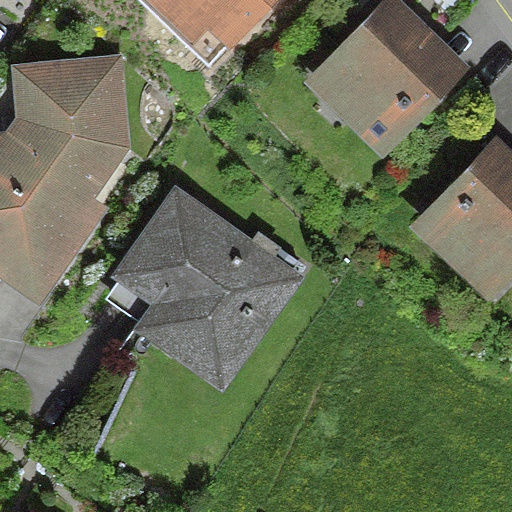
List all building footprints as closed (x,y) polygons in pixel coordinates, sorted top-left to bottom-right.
[(149,0),(187,36),(203,20),(226,42),(265,0),(149,0)] [(325,92),(379,144),(452,68),(383,2),(336,51),(350,65),(325,92)] [(111,144),(105,67),(19,75),(24,145),(0,147),(0,266),(1,267),(8,258),(40,280),(78,225),(62,213),(111,144)] [(510,261),(511,258),(511,168),(489,146),(416,222),(470,274),(495,247),(510,261)] [(215,378),(286,279),(171,198),(118,272),(151,295),(130,324),(166,350),(169,346),(215,378)]
